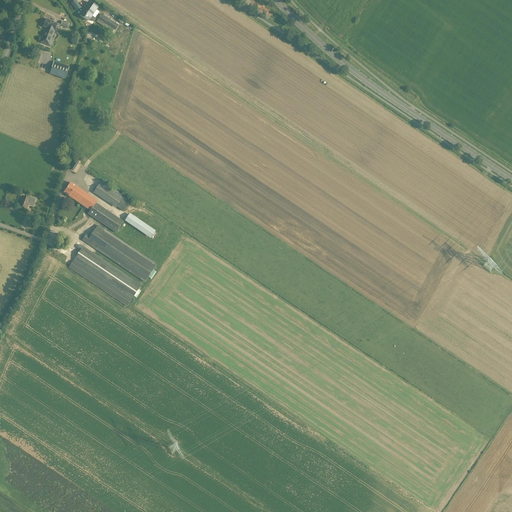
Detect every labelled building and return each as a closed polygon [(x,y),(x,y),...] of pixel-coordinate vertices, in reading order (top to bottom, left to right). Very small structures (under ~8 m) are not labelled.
[(81,8),(75,1),(71,4),(76,11),(81,8)] [(93,22),(96,19),(92,16),(97,8),(89,2),(80,15),(88,21),(89,19),(93,22)] [(96,22),(113,33),(118,25),(115,23),(116,22),(104,14),(103,15),(101,14),(96,22)] [(49,29),(54,31),(57,24),(50,21),(46,19),(43,27),(49,29)] [(49,29),(48,34),(44,33),(41,42),(50,46),(51,42),(50,42),(54,31),(49,29)] [(51,73),(65,78),(68,68),(61,65),(61,67),(54,65),(51,73)] [(74,160),(69,168),(73,171),(78,162),(74,160)] [(93,193),(116,208),(117,207),(124,212),(126,209),(131,201),(101,181),(93,193)] [(76,186),(76,187),(70,183),(64,193),(69,197),(90,211),(87,214),(103,224),(116,233),(123,222),(96,203),(98,201),(76,186)] [(29,196),(28,198),(23,196),(19,206),(26,208),(28,204),(30,205),(30,204),(33,206),(36,199),(29,196)] [(156,233),(130,215),(125,223),(151,240),(156,233)] [(151,279),(156,272),(153,270),(156,265),(101,227),(97,225),(90,237),(86,234),(82,240),(97,250),(145,282),(148,277),(151,279)] [(70,265),(68,267),(127,306),(134,296),(136,298),(141,291),(138,289),(141,285),(94,254),(83,246),(83,245),(81,243),(80,244),(79,244),(77,248),(80,250),(70,265)]
